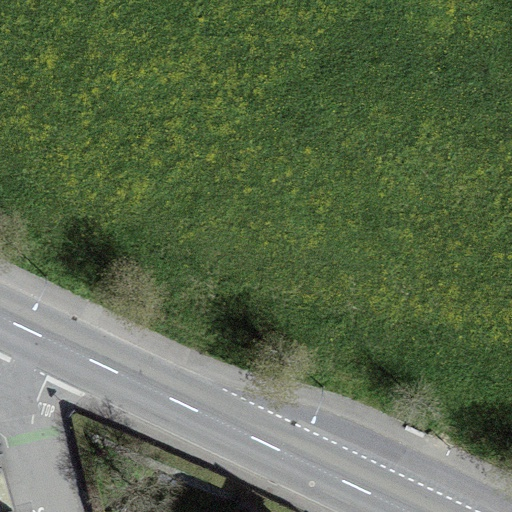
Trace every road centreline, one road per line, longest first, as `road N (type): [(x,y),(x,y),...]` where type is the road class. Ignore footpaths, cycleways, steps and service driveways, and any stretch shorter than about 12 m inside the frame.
road 1 (tertiary): [(404,511),(31,331)]
road 2 (residential): [(49,511),(10,372)]
